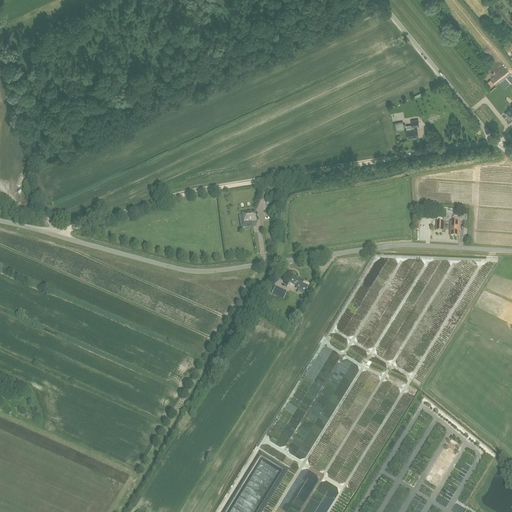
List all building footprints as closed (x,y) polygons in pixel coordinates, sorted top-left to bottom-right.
[(418,137),(417,129),(415,129),(415,127),(419,126),(418,120),(411,121),(412,127),(413,129),(406,130),(407,138),(418,137)] [(256,220),(254,211),(242,213),(244,222),(256,220)] [(437,217),(437,221),(436,221),(436,231),(444,231),(444,218),(437,217)] [(450,222),(450,230),(450,236),(459,236),(459,230),(460,231),(460,222),(450,222)] [(308,286),(302,284),(304,281),(297,278),(297,277),(293,275),(289,283),(299,287),(298,289),(305,293),(308,286)] [(287,291),(276,286),(274,290),(272,294),(283,299),(287,291)]
